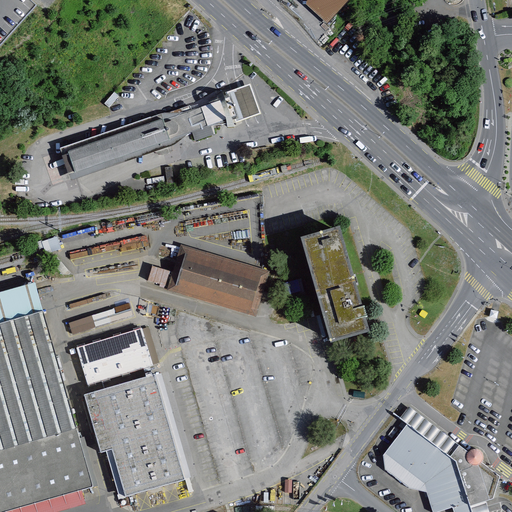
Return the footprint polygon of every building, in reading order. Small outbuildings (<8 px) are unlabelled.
[(327,24),(349,0),(306,0),(305,2),(327,24)] [(228,93),(230,99),(236,117),(238,122),(263,114),(253,85),(228,93)] [(213,125),(236,117),(230,99),(195,111),(194,105),(63,149),(72,175),(194,134),(196,142),(216,136),(213,125)] [(303,239),(330,340),(363,331),(335,230),(303,239)] [(57,237),(43,241),(46,252),(60,247),(57,237)] [(147,285),(257,315),(270,269),(181,245),(174,272),(152,266),(147,285)] [(39,283),(0,294),(0,511),(7,511),(97,487),(39,283)] [(132,306),(115,306),(115,318),(132,318),(132,306)] [(92,315),(68,323),(72,335),(96,327),(92,315)] [(150,327),(77,346),(86,384),(160,365),(150,327)] [(106,450),(118,497),(182,481),(166,415),(171,413),(162,374),(84,392),(98,452),(106,450)] [(491,511),(474,453),(421,415),(386,456),(388,473),(453,511),(491,511)]
